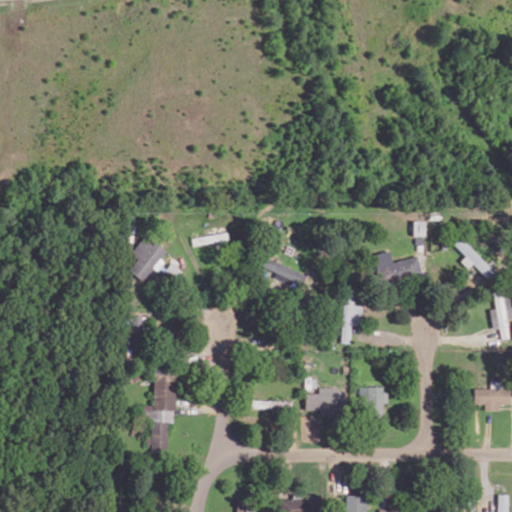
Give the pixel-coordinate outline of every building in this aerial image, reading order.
[(412,235),(424,236),(424,220),(412,220),(412,235)] [(191,237),(192,244),(227,239),(226,232),(191,237)] [(137,258),(128,270),(143,281),(153,267),(155,268),(166,252),(143,235),(130,253),(137,258)] [(494,271),(461,236),(453,243),(464,255),(460,260),(467,268),(472,263),(486,278),(494,271)] [(258,264),(275,272),(273,276),(300,288),(306,275),(262,254),(258,264)] [(381,285),(422,273),(417,255),(375,267),(381,285)] [(492,328),(498,327),(500,338),(509,337),(506,317),(511,316),(511,315),(510,303),(504,304),(501,290),(492,291),(495,307),(489,308),(492,328)] [(350,342),(351,325),(360,325),(361,304),(352,304),(353,295),(342,294),(341,342),(350,342)] [(130,338),(145,338),(145,314),(130,314),(130,338)] [(167,451),(167,421),(174,422),(174,368),(153,368),(153,405),(144,404),(144,419),(150,419),(150,451),(167,451)] [(303,393),(304,410),(319,409),(319,414),(344,413),(343,400),(341,400),(340,386),(318,387),(318,392),(303,393)] [(358,386),(358,415),(382,414),(381,402),(385,402),(384,386),(358,386)] [(497,403),(510,403),(509,387),(472,388),(473,403),(483,403),(483,410),(498,409),(497,403)] [(290,400),(248,399),(248,407),(290,408),(290,400)] [(506,511),(507,494),(497,493),(496,511),(506,511)] [(364,511),(365,495),(345,494),(344,511),(364,511)] [(253,511),(255,499),(236,498),(234,511),(253,511)] [(279,511),(298,511),(298,498),(279,498),(279,511)]
